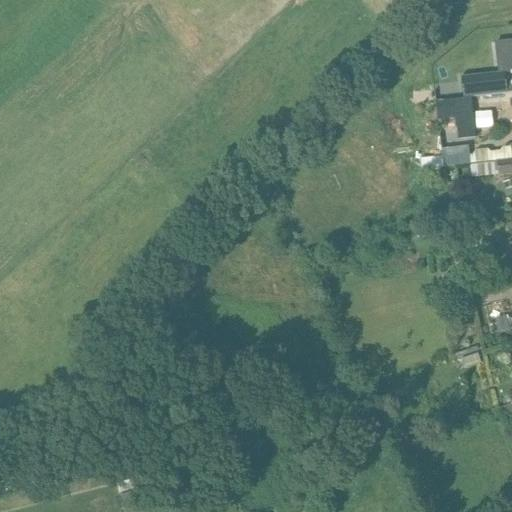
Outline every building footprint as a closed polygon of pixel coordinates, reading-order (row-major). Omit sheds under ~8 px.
[(498,72),(460,77),(462,99),(511,93),(511,42),(495,44),(498,72)] [(471,100),(435,104),(437,122),(455,121),(457,142),(476,140),(471,100)] [(502,152),(491,153),(492,163),(497,162),(511,160),(511,145),(511,146),(511,147),(502,148),(502,152)] [(468,148),(442,150),(443,168),(470,165),(468,148)] [(511,160),(497,162),(499,175),(511,173),(511,160)] [(466,285),(464,272),(446,275),(448,288),(466,285)] [(487,288),(475,290),(477,303),(486,301),(489,297),(487,288)] [(359,413),(344,418),(349,437),(364,433),(359,413)] [(302,451),(285,460),(293,479),(311,472),(302,451)] [(226,482),(218,485),(223,499),(232,495),(226,482)]
